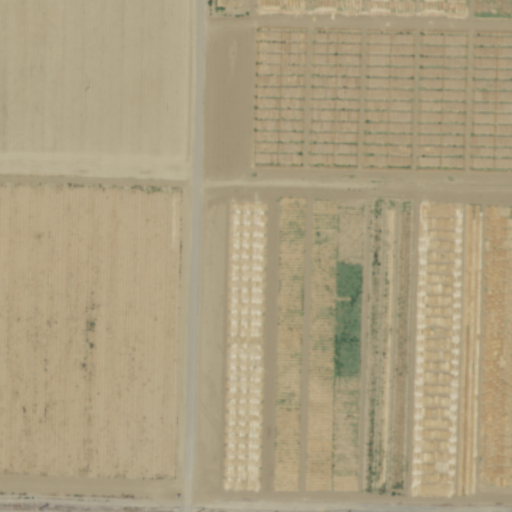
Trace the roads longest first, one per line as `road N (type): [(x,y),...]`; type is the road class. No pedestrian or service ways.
road 1 (track): [(197,0),(187,501)]
road 2 (track): [(187,501),(0,496)]
